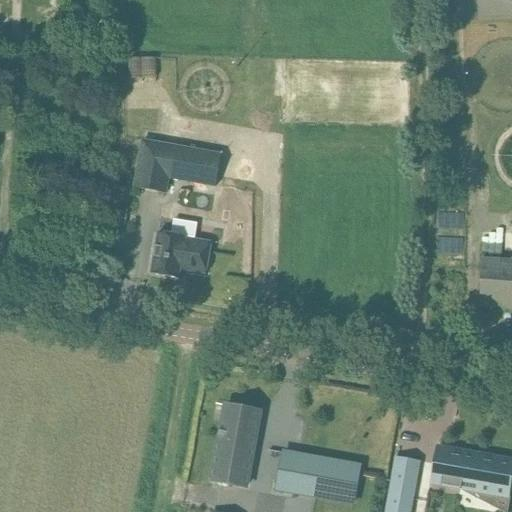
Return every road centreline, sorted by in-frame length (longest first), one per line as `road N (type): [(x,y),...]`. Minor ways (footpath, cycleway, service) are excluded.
road 1 (unclassified): [(511,390),(0,306)]
road 2 (track): [(417,373),(412,0)]
